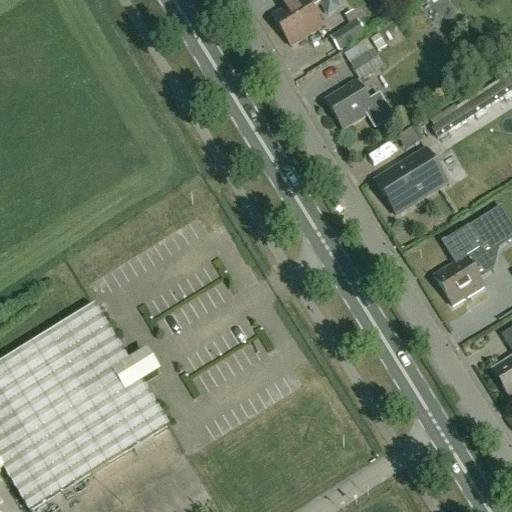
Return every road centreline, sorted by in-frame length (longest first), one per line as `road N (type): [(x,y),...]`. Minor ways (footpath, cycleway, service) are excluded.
road 1 (secondary): [(487,511),(173,0)]
road 2 (residential): [(511,462),(226,0)]
